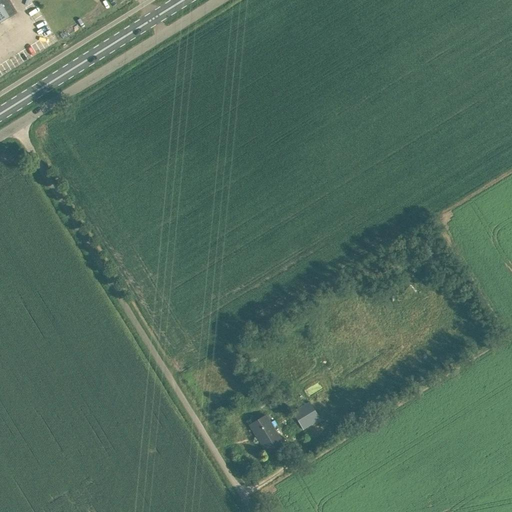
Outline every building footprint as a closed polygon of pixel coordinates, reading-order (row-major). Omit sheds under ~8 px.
[(0,0),(0,22),(8,17),(9,18),(18,13),(9,0),(0,0)] [(419,260),(430,273),(443,263),(432,249),(419,260)] [(412,269),(402,258),(390,268),(400,279),(412,269)] [(297,403),(311,429),(341,412),(327,387),(297,403)] [(250,425),(250,426),(252,425),(259,437),(258,438),(266,451),(282,442),(266,416),(259,420),(250,425)]
